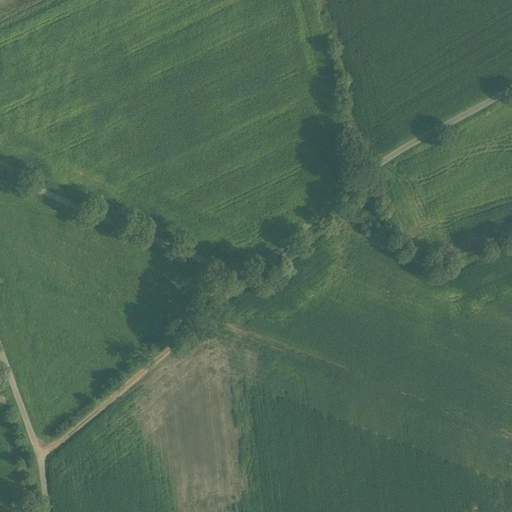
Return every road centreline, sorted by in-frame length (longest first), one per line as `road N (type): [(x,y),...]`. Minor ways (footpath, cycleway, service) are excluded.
road 1 (unclassified): [(0,173),(248,277),(368,172),(511,91)]
road 2 (track): [(248,277),(37,459)]
road 3 (unclassified): [(0,356),(37,459),(43,511)]
